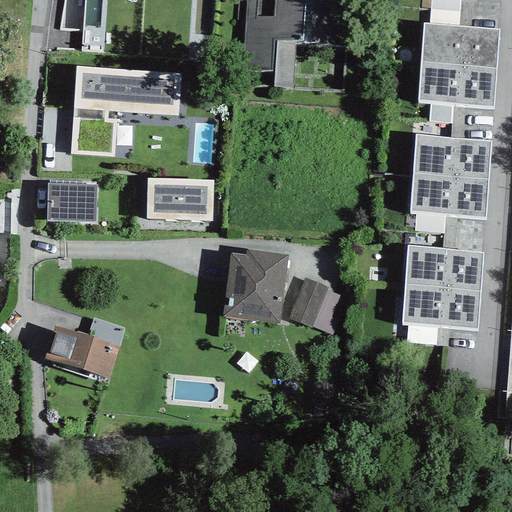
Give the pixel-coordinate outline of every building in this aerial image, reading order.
[(346,0),(247,0),(244,70),(273,72),(272,87),(293,89),(296,44),(344,47),(346,0)] [(499,30),(423,25),(418,102),(494,107),(499,30)] [(180,73),(76,66),(70,154),(114,157),(116,119),(108,119),(108,111),(178,116),(180,73)] [(492,142),(417,137),(411,214),(487,219),(492,142)] [(213,180),(147,179),(146,218),(212,220),(213,180)] [(95,185),(47,183),(46,220),(94,221),(95,185)] [(483,253),(407,248),(402,325),(477,330),(483,253)] [(245,256),(231,255),(224,316),(280,323),(288,254),(246,249),(245,256)] [(327,287),(304,277),(285,322),(332,341),(341,320),(331,316),(340,296),(326,290),(327,287)] [(119,347),(54,327),(44,358),(109,379),(119,347)]
